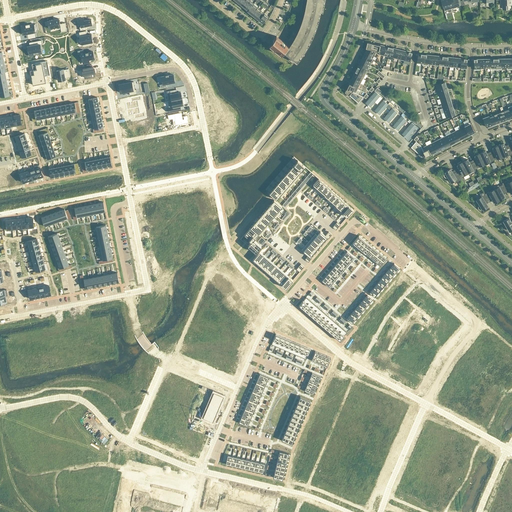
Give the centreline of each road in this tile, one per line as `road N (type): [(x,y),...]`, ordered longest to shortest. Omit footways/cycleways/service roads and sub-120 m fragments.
road 1 (residential): [(382,504),(424,402),(475,321),(363,222),(351,222),(263,327),(236,388)]
road 2 (residential): [(0,408),(80,400),(120,438),(204,471)]
road 3 (residential): [(107,82),(173,69),(196,123),(119,142)]
road 4 (residential): [(236,388),(148,347),(127,293)]
road 5 (residential): [(204,471),(348,511)]
road 6 (residential): [(0,318),(127,293)]
road 7 (residential): [(353,24),(471,45)]
